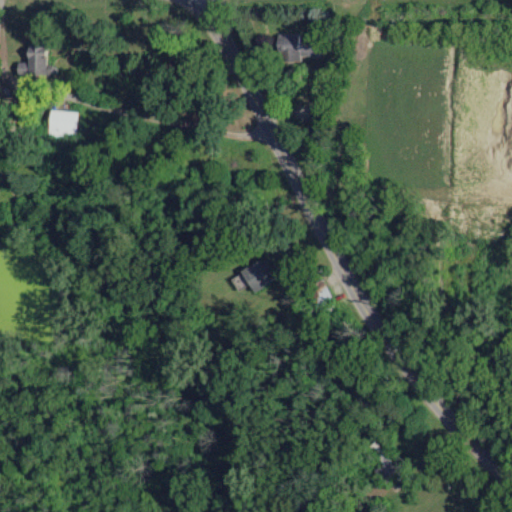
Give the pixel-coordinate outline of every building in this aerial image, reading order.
[(323,38),(302,39),(302,31),(279,32),(280,58),(324,56),(323,38)] [(50,73),(50,37),(33,37),(33,60),(22,60),(22,73),(50,73)] [(80,135),(80,109),(54,109),(54,135),(80,135)] [(255,291),(277,277),(265,257),(243,270),(255,291)] [(308,286),(318,306),(334,298),(324,278),(308,286)]
